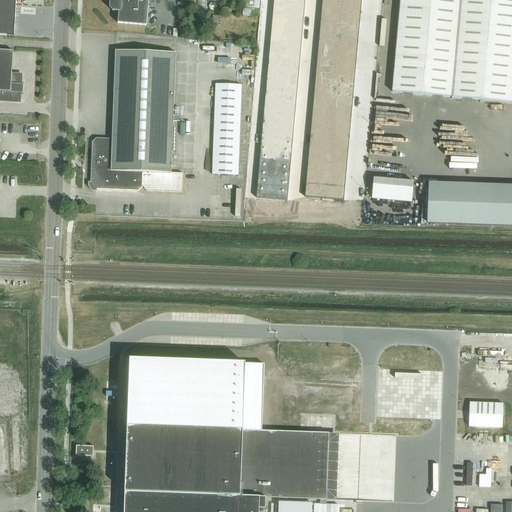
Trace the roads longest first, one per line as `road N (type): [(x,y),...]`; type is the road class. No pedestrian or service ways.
road 1 (track): [(511,265),(53,246)]
road 2 (secondary): [(57,118),(43,511)]
